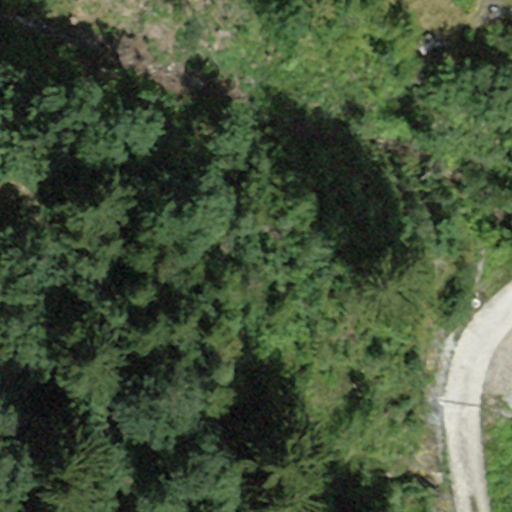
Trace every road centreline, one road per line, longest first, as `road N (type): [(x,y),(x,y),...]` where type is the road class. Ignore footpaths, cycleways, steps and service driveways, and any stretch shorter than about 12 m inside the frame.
road 1 (track): [(145,511),(50,232),(0,191)]
road 2 (track): [(474,511),(461,443),(467,367),(511,305)]
